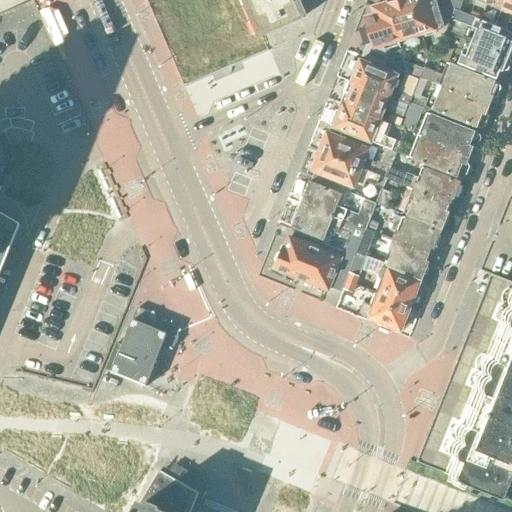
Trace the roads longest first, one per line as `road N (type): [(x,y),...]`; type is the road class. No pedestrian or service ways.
road 1 (residential): [(383,386),(438,346),(511,159)]
road 2 (residential): [(340,0),(307,90),(170,149)]
road 3 (secondary): [(296,347),(245,311),(170,149)]
road 4 (secondary): [(170,149),(103,0)]
road 5 (secondary): [(370,511),(393,429),(383,386)]
